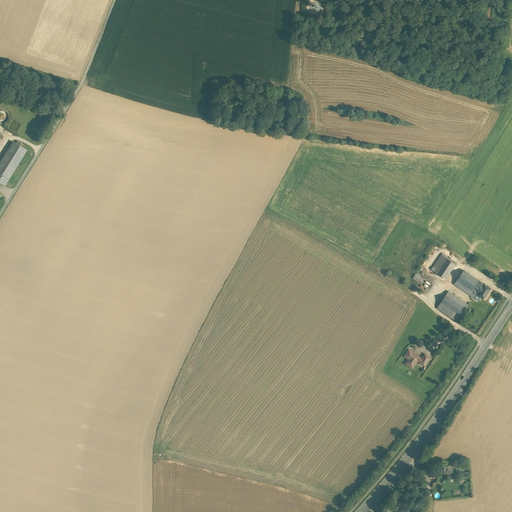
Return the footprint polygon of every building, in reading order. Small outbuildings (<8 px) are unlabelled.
[(9,119),(9,117),(9,114),(7,112),(5,111),(3,110),(0,111),(0,110),(0,122),(0,123),(3,123),(5,123),(7,121),(9,119)] [(13,142),(0,163),(0,182),(5,185),(27,150),(13,142)] [(456,263),(442,253),(431,270),(445,279),(456,263)] [(482,283),(464,270),(456,281),(475,293),(482,283)] [(422,278),(416,274),(413,278),(419,282),(422,278)] [(475,293),(456,281),(454,284),(473,297),(476,294),(475,293)] [(484,284),(482,283),(475,293),(476,294),(477,295),(483,299),(491,289),(484,284)] [(468,305),(452,294),(450,298),(466,309),(468,305)] [(446,295),(437,308),(457,322),(466,309),(450,298),(446,295)] [(420,357),(409,350),(404,356),(409,359),(410,363),(408,365),(412,368),(417,360),(419,357),(420,357)] [(420,362),(419,363),(424,366),(430,358),(425,354),(422,359),(420,362)]
